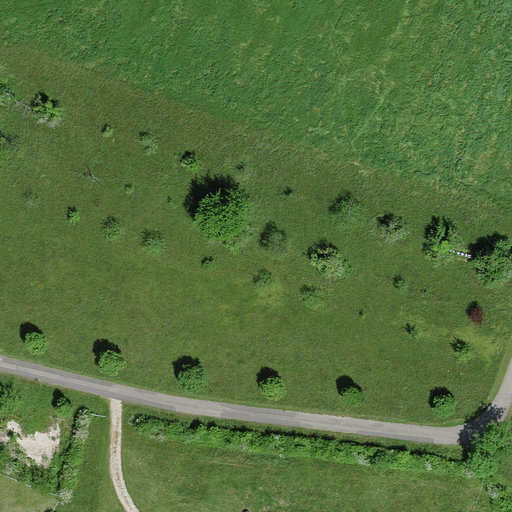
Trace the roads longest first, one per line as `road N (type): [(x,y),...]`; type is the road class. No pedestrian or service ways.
road 1 (unclassified): [(506,394),(472,433),(433,435),(174,404),(0,363)]
road 2 (track): [(134,511),(118,474),(114,391)]
